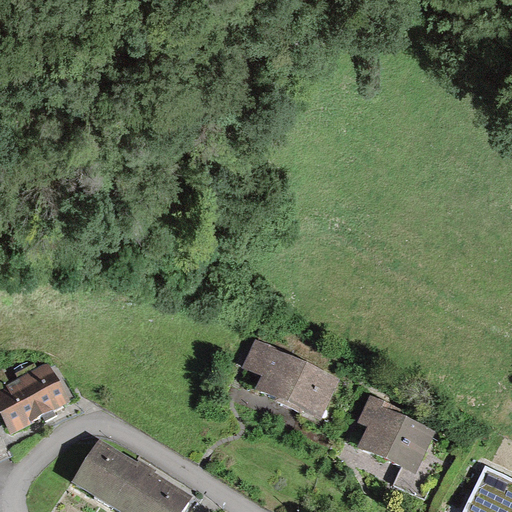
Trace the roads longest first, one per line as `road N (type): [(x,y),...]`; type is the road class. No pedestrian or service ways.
road 1 (track): [(0,200),(112,176),(192,134),(296,5),(312,0)]
road 2 (residential): [(245,511),(118,430),(91,423),(50,443),(21,470),(14,511)]
